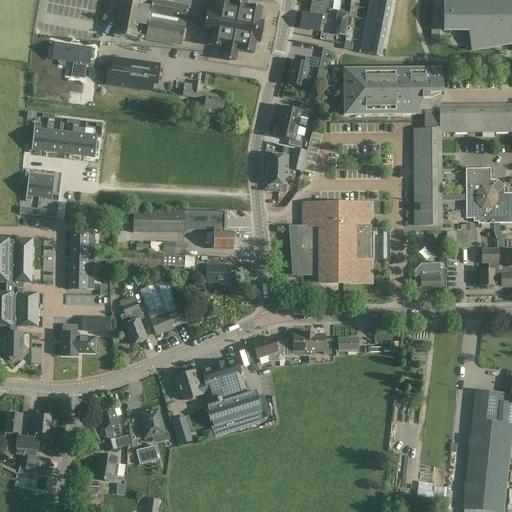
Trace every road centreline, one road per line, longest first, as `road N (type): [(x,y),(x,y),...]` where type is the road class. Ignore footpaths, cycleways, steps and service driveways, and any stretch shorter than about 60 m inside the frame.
road 1 (secondary): [(289,0),(255,149),(267,320)]
road 2 (secondary): [(267,320),(511,312)]
road 3 (tertiary): [(267,320),(80,387)]
road 4 (track): [(97,187),(256,194)]
road 5 (residential): [(46,388),(61,232)]
road 6 (unclassified): [(58,511),(80,387)]
